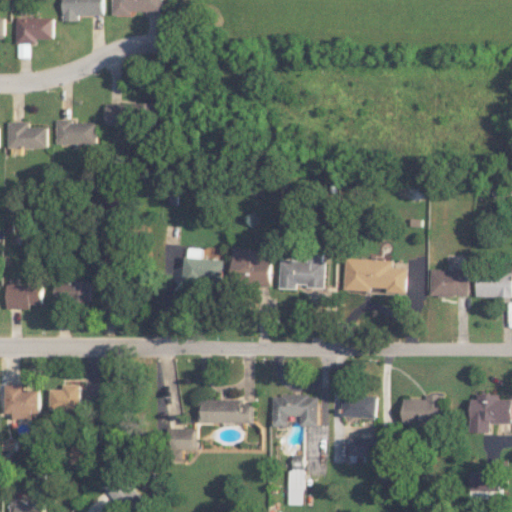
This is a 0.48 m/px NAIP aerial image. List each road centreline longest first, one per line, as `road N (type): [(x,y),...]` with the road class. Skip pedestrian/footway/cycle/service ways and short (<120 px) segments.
road 1 (residential): [(511,347),(0,346)]
road 2 (residential): [(0,82),(44,78),(124,46),(165,40)]
